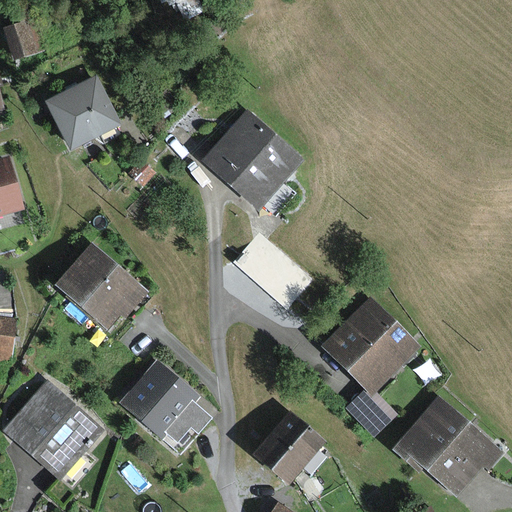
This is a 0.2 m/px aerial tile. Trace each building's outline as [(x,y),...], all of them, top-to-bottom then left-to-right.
[(35,21),(9,29),(20,63),(46,54),(35,21)] [(91,74),(41,99),(68,154),(118,129),(91,74)] [(257,125),(216,162),(261,212),(302,175),(257,125)] [(6,153),(0,154),(0,220),(24,213),(6,153)] [(97,253),(61,291),(108,336),(144,297),(97,253)] [(0,277),(0,326),(17,328),(8,277),(0,277)] [(368,295),(323,337),(377,393),(422,351),(368,295)] [(0,366),(13,367),(17,328),(0,326),(0,366)] [(160,372),(126,411),(162,442),(196,403),(160,372)] [(50,384),(4,429),(60,486),(106,441),(50,384)] [(447,412),(407,455),(453,498),(493,455),(447,412)] [(290,422),(257,460),(285,485),(318,447),(290,422)]
